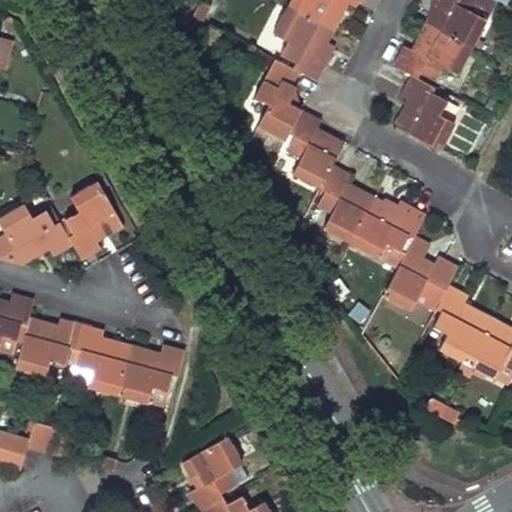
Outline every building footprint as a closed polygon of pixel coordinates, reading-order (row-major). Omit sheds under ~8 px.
[(290,0),(288,5),(334,29),(338,22),(337,21),(341,13),(334,9),(338,0),(342,0),(347,2),(355,6),(357,0),(290,0)] [(342,0),(338,0),(334,9),(341,13),(347,2),(342,0)] [(429,13),(425,21),(472,46),(476,38),(478,39),(484,27),(482,26),(487,18),(472,10),(475,3),(476,4),(478,0),(437,0),(430,14),(429,13)] [(431,0),(429,13),(430,14),(437,0),(431,0)] [(193,15),(204,21),(211,6),(201,1),(193,15)] [(330,37),(334,29),(288,5),(284,13),(282,12),(276,24),(278,24),(273,32),(288,40),(285,47),(284,47),(280,54),(295,62),(293,67),(300,71),(316,79),(327,59),(319,55),(325,42),(328,37),(330,37)] [(18,21),(7,13),(3,19),(14,27),(18,21)] [(419,52),(412,48),(404,45),(394,65),(411,74),(417,77),(420,72),(436,80),(439,73),(438,73),(442,66),(457,74),(461,66),(463,66),(469,55),(468,54),(472,46),(425,21),(421,28),(423,29),(418,38),(425,41),(419,52)] [(221,30),(210,25),(202,40),(213,46),(221,30)] [(12,40),(0,36),(0,67),(4,69),(12,40)] [(419,52),(425,41),(418,38),(412,48),(419,52)] [(325,42),(319,55),(327,59),(333,46),(325,42)] [(278,135),(286,139),(302,109),(289,102),(297,87),(293,85),(300,71),(293,67),(275,58),(254,97),(261,101),(262,99),(269,103),(258,124),(266,128),(266,130),(277,136),(278,135)] [(417,77),(411,74),(401,94),(408,98),(415,102),(409,113),(402,109),(398,118),(397,117),(393,124),(440,149),(444,141),(445,142),(451,130),(450,130),(454,122),(439,114),(443,106),(444,107),(448,100),(432,92),(435,86),(417,77)] [(48,93),(41,91),(36,109),(43,111),(48,94),(48,93)] [(402,109),(409,113),(415,102),(408,98),(402,109)] [(312,182),(321,187),(332,165),(345,140),(338,136),(337,137),(329,133),(325,140),(314,134),(318,127),(322,119),(302,109),(286,139),(291,142),(286,151),(293,154),(294,153),(301,157),(293,172),(301,176),(300,178),(312,184),(312,182)] [(325,140),(329,133),(318,127),(314,134),(325,140)] [(351,243),(376,195),(368,191),(368,193),(359,188),(356,196),(345,190),(348,183),(352,175),(332,165),(321,187),(320,188),(325,191),(317,207),(324,210),(324,209),(331,213),(323,228),(332,233),(331,234),(342,240),(343,239),(351,243)] [(73,245),(82,260),(101,249),(97,241),(93,234),(104,228),(108,235),(116,230),(117,231),(124,227),(97,181),(89,186),(89,185),(77,191),(78,193),(70,197),(79,212),(72,216),(72,215),(65,219),(74,234),(68,237),(73,245)] [(348,183),(345,190),(356,196),(359,188),(348,183)] [(413,238),(415,235),(426,213),(400,200),(396,208),(383,201),(383,199),(376,195),(351,243),(359,247),(358,248),(369,254),(370,253),(378,257),(386,242),(393,246),(393,247),(400,251),(408,235),(413,238)] [(0,217),(0,223),(6,235),(0,238),(0,258),(23,265),(31,261),(30,259),(38,255),(34,248),(45,242),(49,249),(53,256),(73,245),(68,237),(60,222),(55,225),(46,209),(39,213),(40,214),(33,218),(24,203),(17,208),(16,207),(4,213),(5,214),(0,217)] [(51,207),(46,209),(55,225),(60,222),(51,207)] [(74,234),(65,219),(60,222),(68,237),(74,234)] [(108,235),(104,228),(93,234),(97,241),(108,235)] [(435,308),(448,284),(458,266),(438,255),(435,261),(431,269),(421,263),(425,255),(431,243),(415,235),(413,238),(383,295),(391,299),(390,301),(402,307),(403,305),(411,310),(419,294),(426,298),(426,299),(433,303),(430,307),(435,310),(435,308)] [(49,249),(45,242),(34,248),(38,255),(43,252),(49,249)] [(425,255),(421,263),(431,269),(435,261),(425,255)] [(467,363),(492,315),(484,311),(484,312),(475,308),(472,315),(462,310),(465,302),(469,295),(448,284),(435,308),(440,311),(432,327),(440,331),(440,330),(446,333),(438,348),(447,352),(446,354),(458,360),(459,359),(467,363)] [(0,343),(2,335),(10,337),(9,338),(17,340),(22,323),(27,325),(30,315),(31,308),(34,299),(12,293),(10,301),(8,309),(0,306),(0,343)] [(3,299),(0,298),(0,306),(8,309),(10,301),(3,299)] [(472,315),(475,308),(465,302),(462,310),(472,315)] [(16,367),(25,369),(24,371),(37,374),(37,373),(46,375),(50,359),(58,361),(58,362),(65,364),(70,347),(76,348),(83,322),(73,320),(72,321),(60,318),(58,324),(56,332),(44,329),(46,321),(38,319),(38,317),(30,315),(27,325),(23,342),(16,367)] [(502,320),(492,315),(467,363),(475,367),(474,369),(485,375),(486,373),(494,377),(502,362),(509,366),(508,367),(511,368),(511,327),(501,321),(502,320)] [(44,329),(56,332),(58,324),(53,323),(46,321),(44,329)] [(71,365),(84,369),(85,368),(92,370),(89,384),(88,386),(97,389),(96,390),(109,394),(109,392),(118,395),(132,343),(124,341),(123,342),(119,341),(117,349),(100,344),(102,336),(104,330),(92,326),(92,325),(83,322),(76,348),(71,365)] [(17,340),(23,342),(27,325),(22,323),(17,340)] [(10,337),(2,335),(0,343),(0,349),(14,353),(17,340),(9,338),(10,337)] [(117,349),(119,341),(113,339),(102,336),(100,344),(117,349)] [(118,395),(127,397),(127,398),(139,402),(139,400),(148,403),(152,386),(160,388),(160,389),(168,391),(172,374),(178,376),(185,350),(163,344),(161,351),(161,352),(159,360),(147,357),(149,349),(140,346),(140,345),(132,343),(118,395)] [(161,351),(149,349),(147,357),(159,360),(161,352),(161,351)] [(84,369),(71,365),(67,379),(89,384),(92,370),(85,368),(84,369)] [(160,388),(152,386),(148,403),(163,407),(168,391),(160,389),(160,388)] [(426,408),(440,415),(445,405),(431,398),(426,408)] [(445,405),(440,415),(454,423),(460,413),(445,405)] [(27,447),(47,452),(54,426),(34,421),(29,440),(27,447)] [(75,432),(54,426),(47,452),(67,458),(75,432)] [(29,440),(0,432),(0,462),(21,469),(27,447),(29,440)] [(231,444),(227,436),(181,462),(185,470),(186,469),(191,477),(198,473),(204,484),(197,488),(190,492),(201,511),(224,499),(221,494),(236,485),(232,478),(231,479),(227,472),(242,463),(238,456),(239,455),(233,443),(231,444)] [(99,467),(114,471),(117,459),(102,455),(99,467)] [(198,473),(191,477),(194,482),(197,488),(204,484),(198,473)] [(271,511),(269,508),(268,509),(264,501),(249,509),(245,502),(246,502),(242,495),(227,504),(224,499),(201,511),(200,511),(271,511)]
